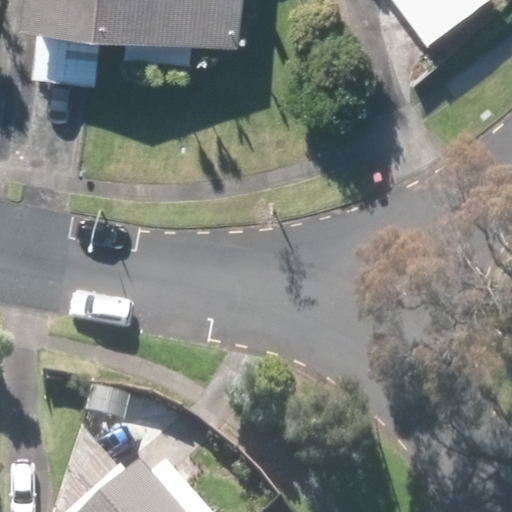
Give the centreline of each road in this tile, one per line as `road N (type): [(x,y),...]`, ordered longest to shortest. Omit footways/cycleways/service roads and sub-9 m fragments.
road 1 (residential): [(0,243),(214,285),(334,274)]
road 2 (residential): [(334,274),(419,380),(474,468)]
road 3 (residential): [(334,274),(437,227),(511,164)]
